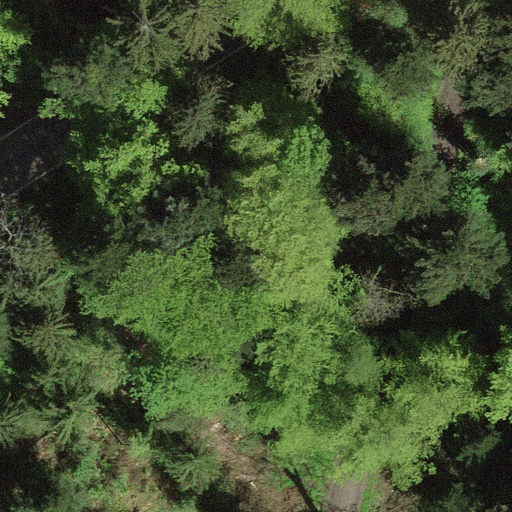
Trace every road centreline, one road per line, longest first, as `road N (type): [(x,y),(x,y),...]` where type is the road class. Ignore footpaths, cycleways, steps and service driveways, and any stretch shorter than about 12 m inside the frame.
road 1 (track): [(472,0),(408,267),(336,511)]
road 2 (tertiary): [(0,160),(244,0)]
